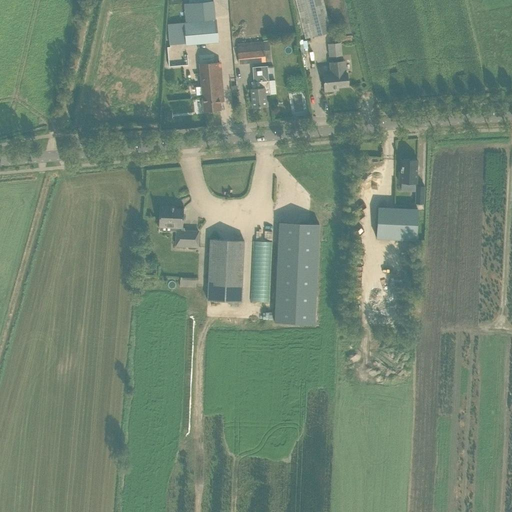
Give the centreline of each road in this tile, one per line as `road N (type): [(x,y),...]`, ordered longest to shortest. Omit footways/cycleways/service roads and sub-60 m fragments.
road 1 (tertiary): [(0,160),(511,116)]
road 2 (track): [(511,150),(500,324),(511,334)]
road 3 (track): [(83,0),(46,169)]
